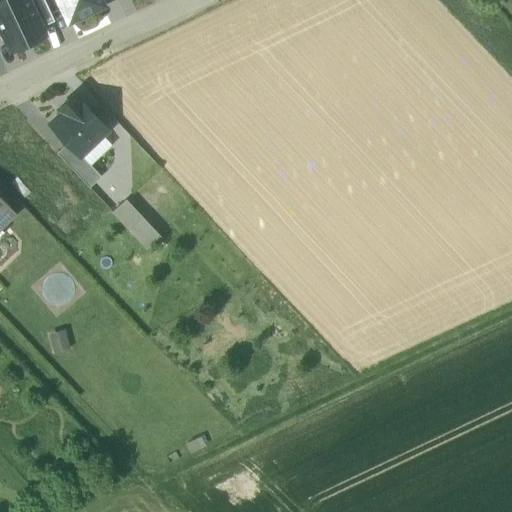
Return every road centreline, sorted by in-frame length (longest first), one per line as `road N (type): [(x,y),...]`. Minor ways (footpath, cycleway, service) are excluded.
road 1 (track): [(511,330),(252,450),(154,487),(121,486),(67,511)]
road 2 (track): [(0,337),(176,511)]
road 3 (residential): [(0,95),(203,0)]
